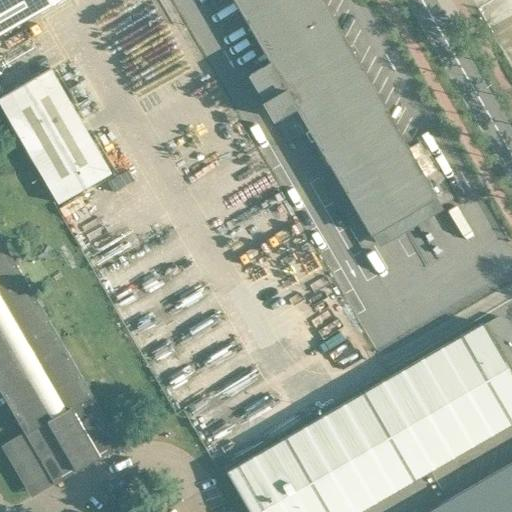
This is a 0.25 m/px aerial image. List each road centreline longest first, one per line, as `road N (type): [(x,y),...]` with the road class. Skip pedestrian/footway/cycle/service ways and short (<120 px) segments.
road 1 (unknown): [(40,511),(138,459),(165,462),(201,511)]
road 2 (tertiary): [(511,158),(420,0)]
